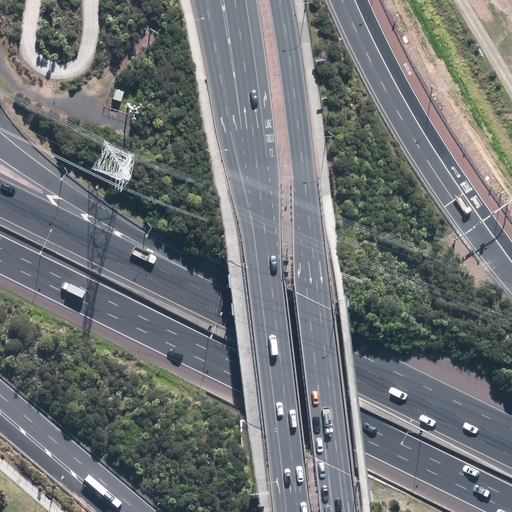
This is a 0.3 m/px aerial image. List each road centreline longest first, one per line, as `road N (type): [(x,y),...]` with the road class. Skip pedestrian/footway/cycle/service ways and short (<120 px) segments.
road 1 (motorway): [(511,511),(0,261)]
road 2 (primary): [(279,0),(343,511)]
road 3 (motorway): [(0,147),(308,344)]
road 4 (motorway): [(0,192),(308,344)]
road 5 (motorway): [(342,0),(407,126),(511,278)]
road 6 (primary): [(296,511),(258,200)]
road 7 (motorway): [(308,344),(511,442)]
road 8 (motorway): [(258,200),(205,0)]
road 9 (primary): [(258,200),(233,0)]
road 10 (motorway): [(138,511),(0,395)]
road 11 (track): [(120,125),(32,92),(0,55)]
